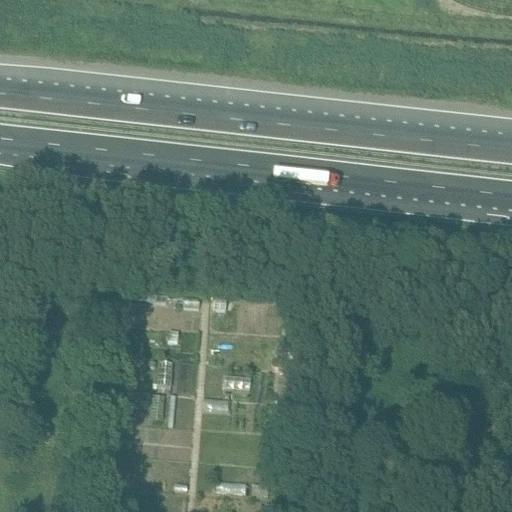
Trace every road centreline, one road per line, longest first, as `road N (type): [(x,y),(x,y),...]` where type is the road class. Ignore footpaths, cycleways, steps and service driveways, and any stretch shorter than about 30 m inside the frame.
road 1 (motorway): [(0,137),(511,195)]
road 2 (motorway): [(511,148),(0,92)]
